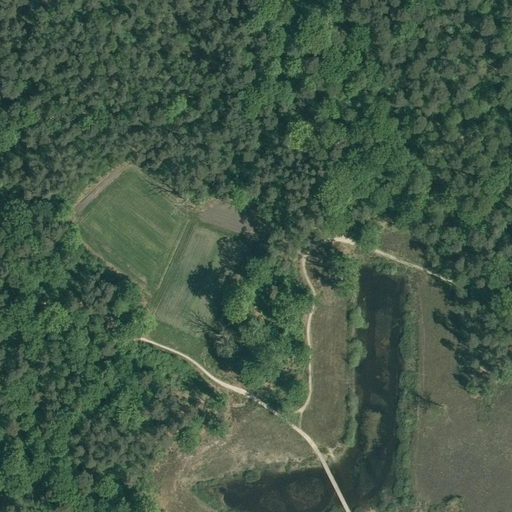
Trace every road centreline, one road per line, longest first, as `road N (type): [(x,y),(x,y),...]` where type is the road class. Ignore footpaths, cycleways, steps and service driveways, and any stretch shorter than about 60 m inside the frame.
road 1 (track): [(0,126),(254,80)]
road 2 (track): [(254,80),(349,0)]
